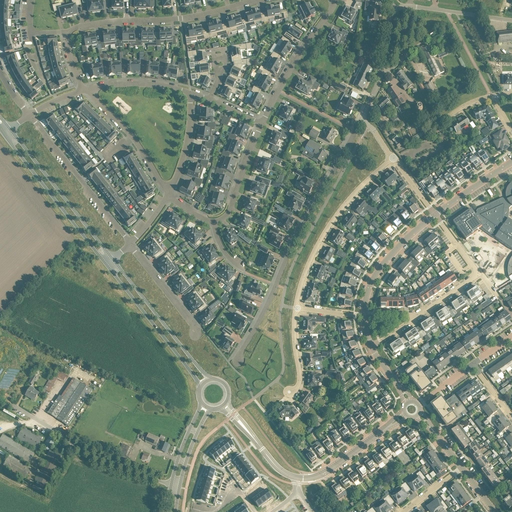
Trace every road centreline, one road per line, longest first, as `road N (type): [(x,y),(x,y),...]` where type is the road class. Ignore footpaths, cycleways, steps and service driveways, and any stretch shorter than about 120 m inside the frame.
road 1 (residential): [(239,358),(360,120)]
road 2 (residential): [(360,120),(396,9),(511,20)]
road 3 (residential): [(255,0),(65,32)]
road 4 (residential): [(296,308),(329,226),(393,158)]
road 5 (unclassified): [(170,484),(81,450),(13,405)]
road 6 (tertiary): [(6,131),(106,265)]
road 7 (tertiary): [(112,259),(6,131)]
road 8 (residential): [(29,116),(130,243)]
road 9 (tertiary): [(209,379),(112,259)]
road 10 (tertiary): [(106,265),(199,388)]
road 11 (residential): [(260,124),(333,0)]
road 12 (residential): [(86,90),(125,129),(168,194)]
road 13 (unclassified): [(364,314),(373,277),(434,214)]
